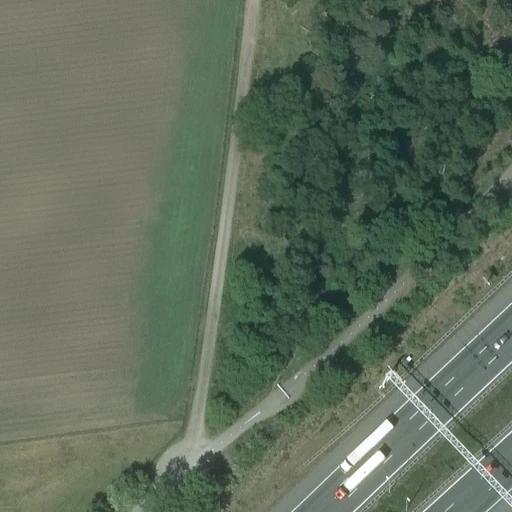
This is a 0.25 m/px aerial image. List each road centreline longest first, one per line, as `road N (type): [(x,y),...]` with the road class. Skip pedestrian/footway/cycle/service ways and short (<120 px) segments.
road 1 (track): [(250,0),(216,295),(195,424),(181,459)]
road 2 (motorway): [(511,326),(316,511)]
